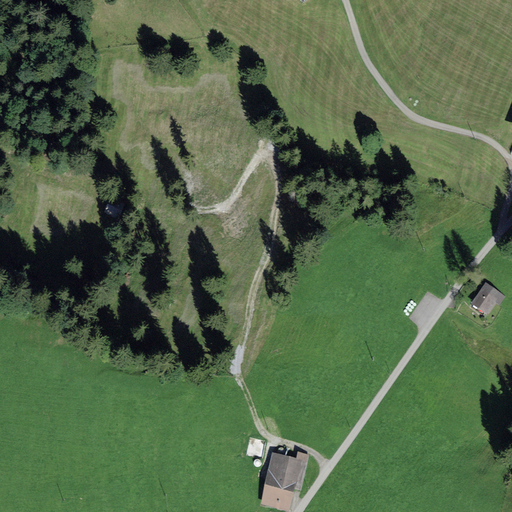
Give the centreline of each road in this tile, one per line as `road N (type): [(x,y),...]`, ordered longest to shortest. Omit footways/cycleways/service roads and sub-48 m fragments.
road 1 (unclassified): [(511,209),(299,511)]
road 2 (track): [(347,0),(366,62),(391,98),(410,116),(496,146),(508,161),(511,189)]
